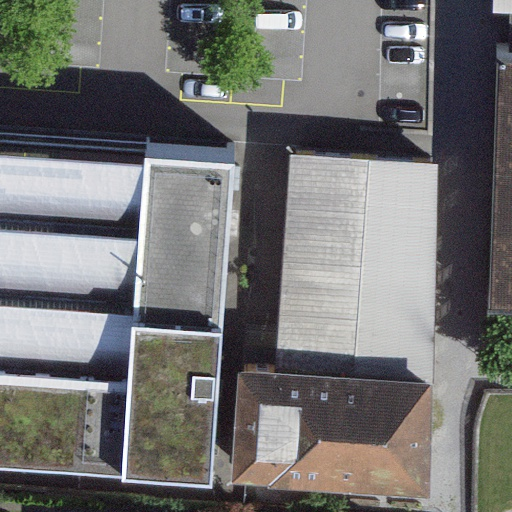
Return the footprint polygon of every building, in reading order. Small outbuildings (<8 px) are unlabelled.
[(511,302),(511,28),(497,301),(511,302)] [(135,269),(143,129),(0,121),(0,426),(125,434),(135,269)] [(135,269),(223,275),(234,133),(143,129),(135,269)] [(426,465),(444,144),(291,136),(280,341),(238,339),(232,455),(426,465)] [(223,275),(135,269),(125,434),(213,439),(223,275)]
